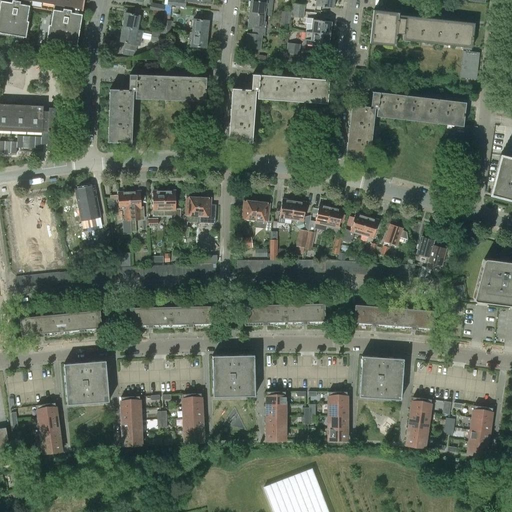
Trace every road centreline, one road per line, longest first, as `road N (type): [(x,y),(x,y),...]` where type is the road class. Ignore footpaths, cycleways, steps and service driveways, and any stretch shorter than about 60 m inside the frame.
road 1 (residential): [(511,357),(362,342),(227,343)]
road 2 (residential): [(227,343),(10,359)]
road 3 (residential): [(472,213),(496,0)]
road 4 (unknown): [(16,175),(27,255),(44,261),(56,245),(41,171)]
road 5 (residential): [(227,343),(222,160)]
road 6 (residential): [(333,175),(354,0)]
road 7 (residential): [(88,164),(91,49),(101,0)]
road 8 (residential): [(222,160),(231,0)]
road 9 (residential): [(333,175),(472,213)]
road 10 (residential): [(88,164),(222,160)]
